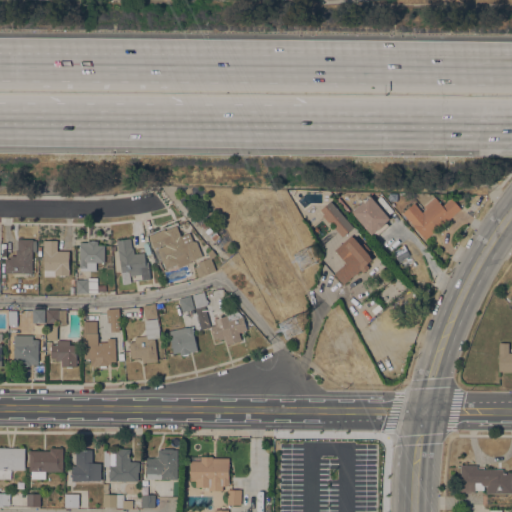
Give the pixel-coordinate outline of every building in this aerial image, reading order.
[(370,195),(390,218),(385,222),(388,225),(375,237),(372,233),(371,234),(351,211),(370,195)] [(442,205),(451,197),(460,208),(425,239),(402,213),(414,203),(422,212),(426,208),(423,205),(434,196),(436,199),(442,205)] [(353,226),(342,236),(333,226),(334,225),(330,220),(328,221),(322,215),(324,213),(320,209),(330,200),(353,226)] [(166,245),(165,243),(154,247),(148,233),(177,222),(178,225),(176,226),(180,235),(188,232),(192,240),(196,241),(202,256),(190,261),(191,262),(178,267),(177,263),(166,268),(157,248),(166,245)] [(214,241),(213,241),(209,236),(211,235),(215,231),(219,236),(214,241)] [(5,272),(5,258),(10,258),(10,255),(16,255),(16,249),(17,249),(18,238),(32,238),(32,240),(36,240),(36,251),(32,251),(32,273),(5,272)] [(121,271),(117,240),(130,238),(132,248),(133,248),(134,254),(143,252),(145,262),(148,261),(150,278),(142,280),(141,273),(129,275),(131,282),(123,284),(123,283),(121,271)] [(44,276),(44,249),(43,249),(43,240),(57,240),(57,250),(69,250),(69,268),(69,275),(65,274),(65,275),(62,275),(62,274),(62,275),(59,275),(59,274),(55,274),(55,276),(44,276)] [(80,242),(88,242),(88,240),(98,240),(98,244),(104,244),(104,262),(96,262),(96,270),(80,270),(81,267),(79,267),(79,266),(80,242)] [(343,283),(334,273),(346,262),(341,257),(345,253),(343,251),(347,246),(350,249),(357,243),(360,246),(363,243),(371,250),(367,254),(370,258),(343,283)] [(210,257),(207,252),(212,249),(216,254),(211,258),(211,259),(210,257)] [(216,270),(198,277),(195,267),(199,265),(198,261),(210,257),(211,259),(216,270)] [(76,277),(97,277),(97,285),(106,285),(106,290),(97,291),(88,292),(76,293),(76,277)] [(192,295),(204,291),(206,299),(207,299),(208,302),(207,302),(207,304),(196,307),(192,295)] [(179,298),(190,295),(194,308),(182,311),(179,298)] [(377,302),(380,305),(374,310),(371,306),(377,302)] [(157,317),(145,319),(143,305),(155,303),(157,317)] [(106,309),(119,307),(120,321),(118,321),(119,330),(111,331),(110,322),(107,322),(106,309)] [(32,308),(44,308),(44,322),(32,322),(32,308)] [(46,308),(59,308),(59,309),(67,309),(67,325),(60,325),(60,321),(58,321),(58,322),(46,322),(46,308)] [(247,330),(239,332),(241,339),(226,344),(225,338),(219,339),(219,337),(214,338),(210,326),(215,324),(213,319),(226,315),(226,314),(238,310),(243,316),(247,330)] [(143,362),(142,358),(131,360),(129,342),(135,341),(134,337),(146,335),(145,329),(145,320),(157,318),(159,327),(159,337),(152,338),(152,339),(155,339),(158,360),(143,362)] [(83,333),(84,333),(84,320),(96,320),(97,332),(98,343),(107,343),(107,337),(115,337),(115,360),(110,361),(110,363),(107,363),(108,365),(90,365),(90,357),(84,358),(83,333)] [(47,324),(57,324),(57,339),(47,339),(47,324)] [(185,326),(185,327),(192,326),(197,350),(189,352),(190,353),(188,353),(188,354),(184,355),(182,354),(181,355),(180,352),(173,353),(169,330),(185,326)] [(30,365),(29,365),(29,366),(28,367),(24,367),(22,366),(22,365),(14,365),(14,335),(33,335),(33,338),(38,338),(38,361),(38,364),(30,364),(30,365)] [(51,349),(50,349),(50,346),(51,346),(51,344),(57,344),(57,340),(69,340),(69,344),(76,344),(76,349),(77,349),(77,351),(76,351),(76,354),(77,354),(77,356),(76,356),(76,359),(77,359),(77,362),(76,362),(76,366),(72,366),(72,367),(66,367),(66,366),(61,366),(61,360),(56,360),(56,357),(51,357),(51,349)] [(511,352),(511,371),(498,371),(499,342),(508,342),(508,352),(511,352)] [(0,447),(25,447),(24,469),(11,469),(11,479),(0,478),(0,447)] [(50,450),(50,447),(63,448),(62,471),(45,471),(45,478),(30,478),(30,471),(29,471),(29,450),(50,450)] [(109,480),(109,466),(104,466),(104,450),(115,450),(115,449),(117,449),(117,448),(130,448),(130,461),(139,461),(139,471),(138,471),(138,481),(109,480)] [(146,458),(158,458),(158,449),(163,449),(163,448),(173,448),(173,449),(177,449),(177,479),(169,479),(169,478),(147,478),(146,458)] [(81,480),(81,481),(72,481),(72,476),(71,476),(71,474),(72,474),(72,465),(75,465),(76,449),(92,449),(92,463),(101,463),(100,480),(81,480)] [(190,480),(190,455),(201,456),(213,456),(213,457),(229,458),(229,463),(230,463),(230,467),(229,467),(229,485),(222,485),(222,490),(208,490),(208,486),(195,486),(195,480),(190,480)] [(477,465),(477,468),(502,468),(502,471),(511,472),(511,493),(486,492),(486,485),(483,485),(483,489),(475,490),(475,492),(458,492),(458,482),(461,482),(460,465),(477,465)] [(141,507),(141,509),(122,508),(122,507),(103,507),(103,483),(109,483),(108,493),(124,494),(123,500),(132,500),(141,501),(141,507)] [(227,489),(241,489),(241,504),(227,504),(227,503),(227,489)] [(0,492),(10,492),(10,504),(3,504),(3,506),(0,506),(0,492)] [(40,493),(40,506),(27,506),(27,493),(40,493)] [(87,493),(87,506),(65,506),(65,493),(87,493)] [(141,501),(141,494),(155,495),(154,507),(141,507),(141,501)]
